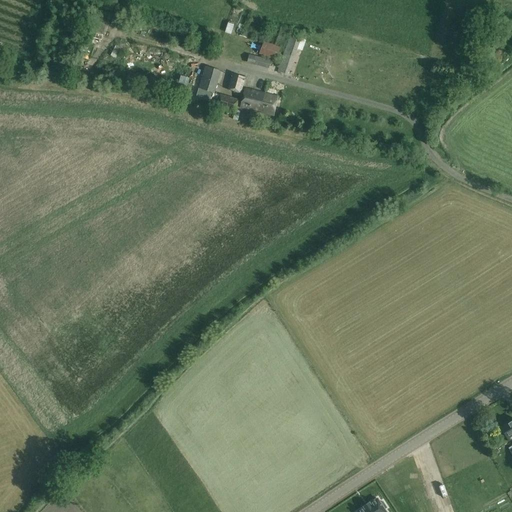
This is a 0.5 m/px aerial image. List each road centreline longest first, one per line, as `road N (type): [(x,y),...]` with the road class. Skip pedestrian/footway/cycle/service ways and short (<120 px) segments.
road 1 (unclassified): [(511,201),(449,172),(406,115),(286,81)]
road 2 (tertiary): [(312,511),(511,383)]
